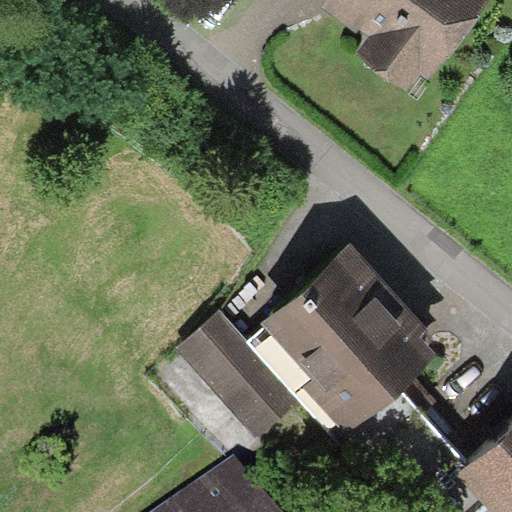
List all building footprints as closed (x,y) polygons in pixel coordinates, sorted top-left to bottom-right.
[(368,42),(353,63),(397,94),(412,72),(434,87),(495,0),(326,0),(320,9),(368,42)] [(343,258),(245,342),(296,401),(339,450),(398,400),(436,367),(343,258)] [(247,443),(296,401),(245,342),(217,309),(168,350),(247,443)] [(398,400),(339,450),(391,511),(511,511),(511,426),(459,471),(398,400)] [(269,511),(237,466),(170,511),(269,511)]
